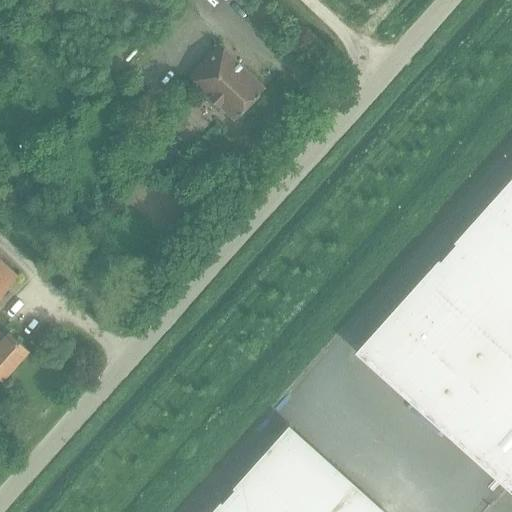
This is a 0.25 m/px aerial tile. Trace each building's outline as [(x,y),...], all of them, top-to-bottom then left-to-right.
[(27,0),(33,4),(17,23),(94,88),(166,2),(163,0),(27,0)] [(235,118),(265,87),(220,44),(190,76),(235,118)] [(511,175),(358,348),(511,487),(511,486),(511,175)] [(0,294),(18,275),(0,258),(0,294)] [(0,375),(3,378),(28,350),(9,333),(5,337),(0,331),(0,375)] [(383,511),(288,426),(210,511),(383,511)]
